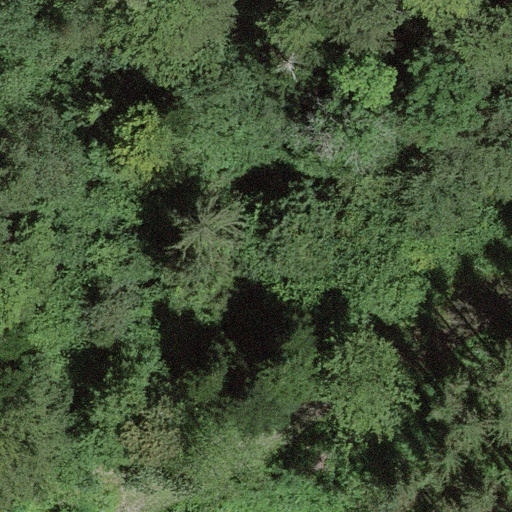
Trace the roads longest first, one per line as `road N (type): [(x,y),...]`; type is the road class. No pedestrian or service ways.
road 1 (track): [(134,511),(225,468),(511,293)]
road 2 (track): [(0,464),(185,487)]
